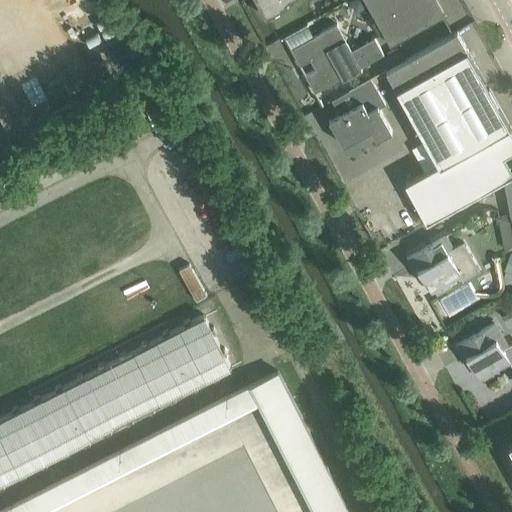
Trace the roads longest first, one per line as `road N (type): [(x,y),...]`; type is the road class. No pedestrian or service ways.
road 1 (unknown): [(0,484),(151,410),(272,372),(292,380),(319,412),(381,511)]
road 2 (unclassified): [(439,406),(209,0)]
